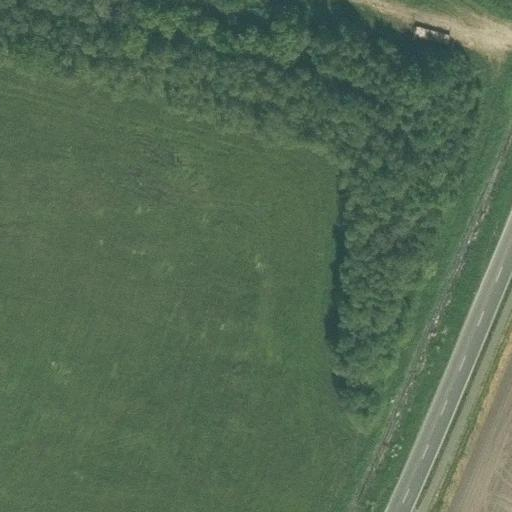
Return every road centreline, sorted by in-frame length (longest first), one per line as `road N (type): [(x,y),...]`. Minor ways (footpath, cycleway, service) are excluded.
road 1 (tertiary): [(396,511),(511,236)]
road 2 (track): [(345,0),(511,43)]
